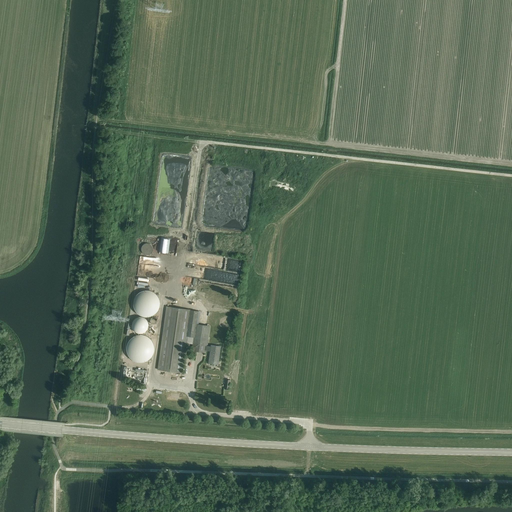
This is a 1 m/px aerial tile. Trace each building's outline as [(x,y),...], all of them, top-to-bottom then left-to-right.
[(160,302),(160,301),(160,299),(160,298),(159,297),(159,296),(158,295),(158,294),(157,293),(156,292),(155,291),(154,290),(153,290),(152,289),(151,289),(150,288),(149,288),(148,288),(147,288),(145,288),(144,288),(143,288),(142,289),(141,289),(140,290),(139,290),(138,291),(137,292),(136,292),(135,293),(135,294),(134,295),(133,296),(133,298),(133,299),(133,300),(132,301),(132,302),(133,304),(133,305),(133,306),(133,307),(134,308),(135,309),(135,310),(136,311),(137,312),(138,313),(139,313),(140,314),(141,314),(142,315),(143,315),(144,315),(145,316),(147,316),(148,316),(149,315),(150,315),(151,315),(152,314),(153,314),(154,313),(155,312),(156,311),(157,311),(158,310),(158,309),(159,308),(159,306),(160,305),(160,304),(160,303),(160,302)] [(182,373),(187,343),(193,344),(195,324),(197,311),(166,307),(158,369),(182,373)] [(143,317),(141,317),(140,317),(139,317),(138,317),(136,318),(135,318),(134,319),(133,320),(133,321),(132,322),(132,324),(132,325),(132,326),(132,327),(133,329),(133,330),(134,331),(135,332),(136,332),(138,333),(139,333),(140,333),(141,333),(143,333),(144,332),(145,332),(146,331),(147,330),(147,329),(148,327),(148,326),(148,325),(148,324),(148,322),(147,321),(147,320),(146,319),(145,318),(144,318),(143,317)] [(210,326),(195,324),(193,344),(192,351),(206,353),(206,350),(207,346),(210,326)] [(134,336),(132,337),(130,339),(129,341),(128,342),(127,344),(127,345),(126,346),(126,348),(126,350),(127,352),(127,354),(128,355),(129,357),(131,359),(132,360),(134,361),(136,362),(138,362),(141,363),(143,362),(145,362),(146,361),(148,360),(149,359),(151,358),(152,356),(153,354),(154,352),(154,349),(154,347),(154,345),(153,343),(152,341),(151,339),(149,338),(147,336),(145,335),(143,335),(141,335),(140,335),(137,335),(136,335),(134,336)] [(211,347),(207,346),(206,350),(211,351),(209,363),(218,364),(220,346),(211,345),(211,347)]
